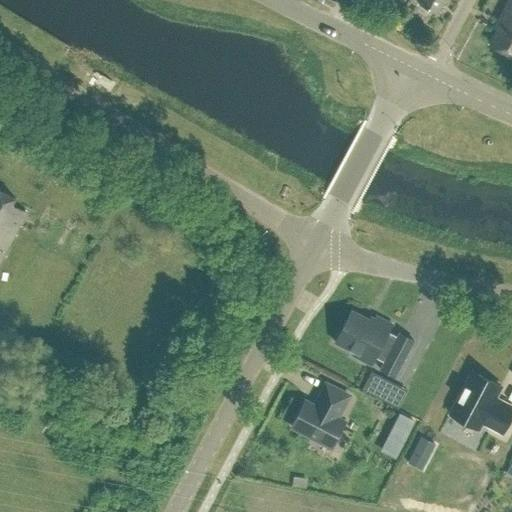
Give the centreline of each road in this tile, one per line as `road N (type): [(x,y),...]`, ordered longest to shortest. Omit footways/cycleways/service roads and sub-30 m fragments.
road 1 (unclassified): [(317,246),(0,45)]
road 2 (tertiary): [(173,511),(317,246)]
road 3 (tertiary): [(317,246),(411,65)]
road 4 (unclassified): [(317,246),(403,273),(511,292)]
road 5 (tertiary): [(411,65),(278,0)]
